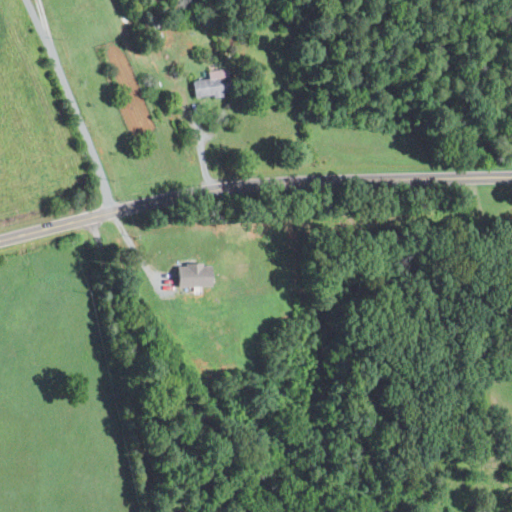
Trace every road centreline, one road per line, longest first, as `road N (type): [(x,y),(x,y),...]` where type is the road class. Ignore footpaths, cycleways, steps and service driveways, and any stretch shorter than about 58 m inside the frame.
road 1 (tertiary): [(0,241),(244,184),(511,179)]
road 2 (residential): [(86,221),(137,511)]
road 3 (residential): [(112,214),(57,62),(25,0)]
